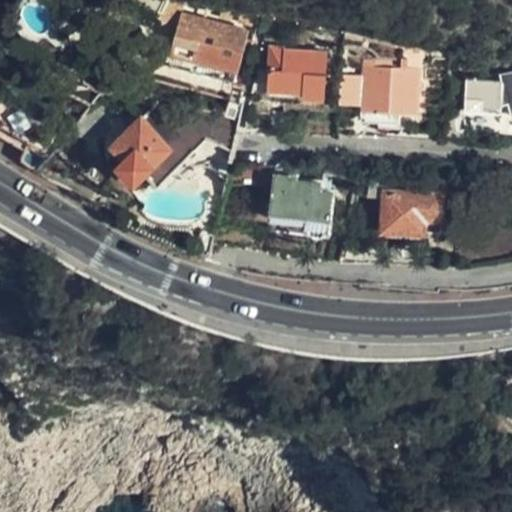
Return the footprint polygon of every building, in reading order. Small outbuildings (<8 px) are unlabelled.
[(182,11),(173,0),(168,0),(140,19),(151,36),(181,16),(182,11)] [(246,26),(182,11),(181,16),(173,46),(172,52),(239,64),(246,26)] [(172,52),(173,46),(165,44),(162,62),(237,75),(239,64),(172,52)] [(321,95),(324,53),(269,49),(267,85),(303,89),(302,95),(321,95)] [(400,65),(400,54),(360,53),(360,78),(370,79),(370,65),(400,65)] [(417,109),(419,66),(418,54),(400,54),(400,65),(370,65),(370,79),(360,78),(360,103),(359,116),(399,117),(399,109),(417,109)] [(480,75),(462,75),(462,107),(481,108),(481,103),(499,104),(499,101),(506,99),(509,113),(511,111),(511,67),(479,72),(480,75)] [(264,103),(269,129),(287,130),(278,100),(264,103)] [(176,135),(151,108),(114,142),(125,154),(119,160),(131,174),(139,168),(155,185),(206,137),(191,121),(176,135)] [(0,109),(0,139),(29,152),(33,143),(35,144),(39,135),(17,125),(20,119),(0,109)] [(399,117),(359,116),(359,122),(377,123),(377,129),(399,130),(399,117)] [(205,135),(234,144),(237,128),(210,120),(205,135)] [(328,228),(332,189),(323,188),(323,180),(301,178),(301,173),(274,170),(270,223),(328,228)] [(385,222),(426,226),(427,217),(441,218),(442,190),(388,187),(387,182),(372,181),(371,191),(386,192),(385,222)] [(427,217),(426,226),(441,227),(441,218),(427,217)] [(212,247),(232,249),(235,225),(218,223),(212,247)] [(337,259),(359,261),(369,262),(375,236),(343,232),(337,259)]
